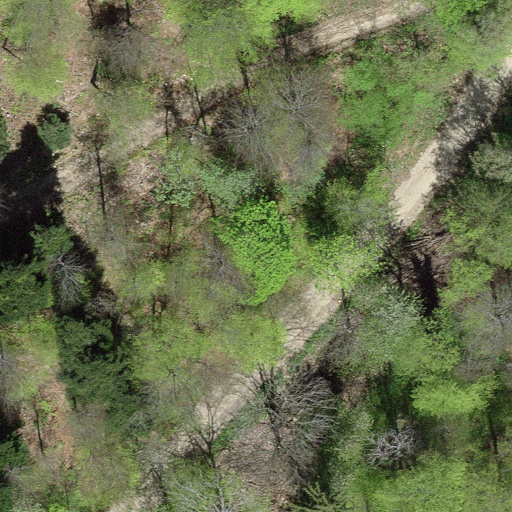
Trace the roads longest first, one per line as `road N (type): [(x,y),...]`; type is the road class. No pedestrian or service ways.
road 1 (track): [(134,511),(473,121),(511,65)]
road 2 (track): [(0,196),(404,0)]
